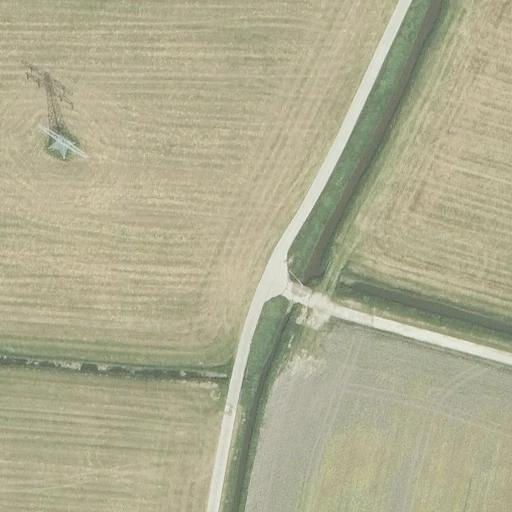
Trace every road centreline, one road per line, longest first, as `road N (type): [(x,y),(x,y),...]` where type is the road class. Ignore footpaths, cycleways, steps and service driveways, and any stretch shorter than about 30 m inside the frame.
road 1 (track): [(212,511),(243,348),(265,280),(321,192),(411,0)]
road 2 (track): [(265,280),(331,310),(511,360)]
